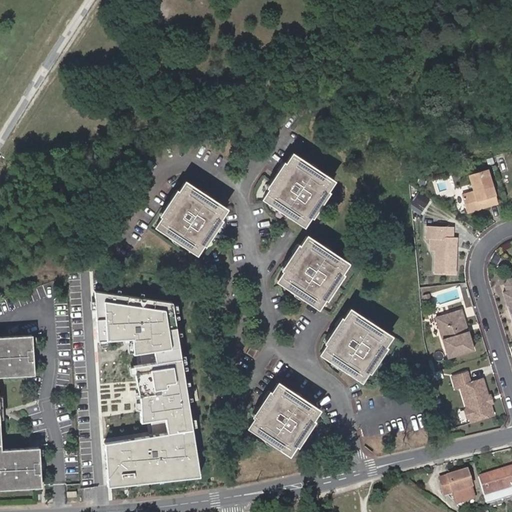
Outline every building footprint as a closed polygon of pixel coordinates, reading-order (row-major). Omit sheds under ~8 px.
[(290,153),(279,169),(280,171),(283,173),(276,183),(273,181),(270,182),(260,197),(277,208),(278,206),(285,211),(284,212),(300,223),(311,208),(310,206),(307,204),(314,194),(317,196),(319,195),(330,180),(290,153)] [(279,169),(270,182),(273,181),(276,183),(283,173),(280,171),(279,169)] [(459,194),(465,213),(495,203),(484,170),(467,175),(471,191),(459,194)] [(183,181),(172,197),(173,199),(175,201),(169,211),(166,209),(163,210),(153,225),(170,236),(171,235),(178,239),(176,241),(193,252),(203,237),(203,234),(200,232),(207,222),(210,224),(212,224),(222,208),(183,181)] [(421,191),(411,205),(421,213),(432,199),(421,191)] [(310,206),(311,208),(319,195),(317,196),(314,194),(307,204),(310,206)] [(172,197),(163,210),(166,209),(169,211),(175,201),(173,199),(172,197)] [(207,222),(200,232),(203,234),(203,237),(212,224),(210,224),(207,222)] [(450,228),(427,227),(427,237),(433,237),(432,272),(452,273),(453,250),(451,250),(451,238),(449,238),(450,228)] [(304,236),(294,251),(294,254),(297,255),(291,265),(288,263),(285,264),(275,280),(292,291),(293,289),(299,293),(298,295),(315,306),(326,291),(325,288),(323,286),(329,276),(332,278),(334,277),(344,262),(304,236)] [(294,251),(285,264),(288,263),(291,265),(297,255),(294,254),(294,251)] [(325,288),(326,291),(334,277),(332,278),(329,276),(323,286),(325,288)] [(176,301),(97,289),(102,343),(137,339),(138,353),(157,351),(158,360),(139,362),(146,422),(167,419),(168,433),(147,435),(106,441),(110,485),(204,474),(198,429),(194,430),(176,301)] [(328,337),(318,352),(334,364),(336,362),(342,366),(341,368),(358,379),(368,363),(368,361),(365,359),(372,349),(374,351),(377,350),(387,335),(347,309),(336,324),(337,327),(340,328),(333,338),(330,336),(328,337)] [(459,309),(442,314),(445,324),(436,326),(445,357),(472,349),(459,309)] [(442,314),(433,317),(436,326),(445,324),(442,314)] [(336,324),(328,337),(330,336),(333,338),(340,328),(337,327),(336,324)] [(0,487),(41,484),(38,445),(1,448),(0,439),(0,374),(33,372),(30,333),(0,334),(0,487)] [(257,350),(251,346),(246,353),(252,358),(257,350)] [(372,349),(365,359),(368,361),(368,363),(377,350),(374,351),(372,349)] [(465,372),(450,377),(453,387),(458,386),(464,406),(462,409),(464,416),(467,418),(468,420),(490,413),(487,403),(485,396),(480,379),(468,383),(465,372)] [(256,411),(246,427),(263,438),(264,436),(270,440),(269,442),(286,453),(296,438),(296,435),(293,433),(300,423),(303,425),(305,424),(315,409),(275,383),(265,398),(265,401),(268,403),(261,412),(258,411),(256,411)] [(265,398),(256,411),(258,411),(261,412),(268,403),(265,401),(265,398)] [(296,435),(296,438),(305,424),(303,425),(300,423),(293,433),(296,435)] [(511,468),(480,477),(485,495),(487,504),(511,496),(511,468)] [(441,478),(445,493),(453,491),(456,503),(473,498),(470,485),(465,470),(441,478)] [(76,492),(66,492),(66,502),(76,502),(76,492)]
